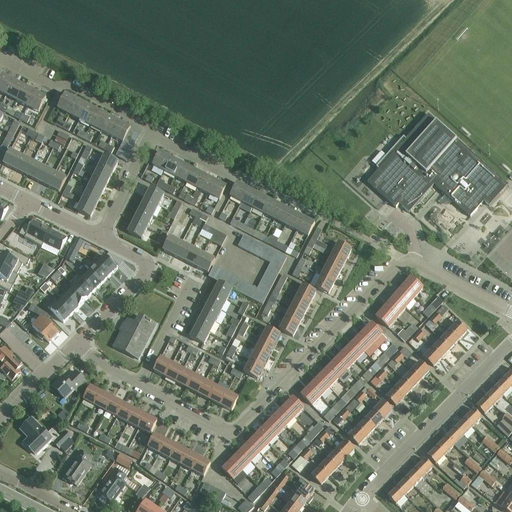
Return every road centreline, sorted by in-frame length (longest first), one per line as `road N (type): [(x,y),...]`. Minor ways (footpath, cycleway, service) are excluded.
road 1 (residential): [(137,385),(234,431),(404,260)]
road 2 (residential): [(361,498),(511,340)]
road 3 (residential): [(151,135),(146,124),(71,85),(47,87),(0,62)]
road 4 (residential): [(99,238),(135,255),(143,270),(77,342)]
